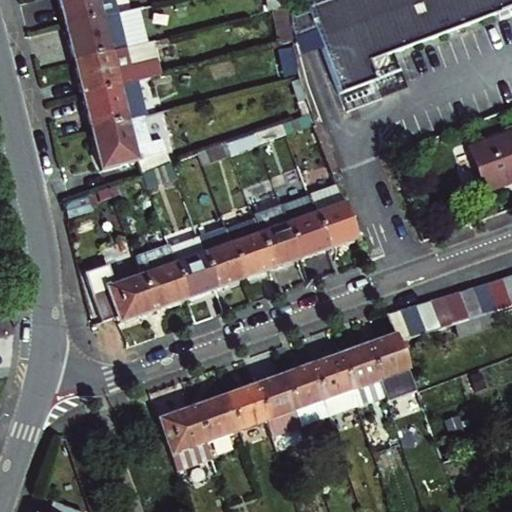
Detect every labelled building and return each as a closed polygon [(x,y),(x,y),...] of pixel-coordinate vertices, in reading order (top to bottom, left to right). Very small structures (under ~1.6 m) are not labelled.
[(54,0),(60,21),(79,16),(111,8),(108,0),(54,0)] [(153,11),(150,0),(141,0),(139,1),(125,4),(129,17),(153,11)] [(290,23),(315,14),(310,0),(287,0),(287,1),(290,23)] [(375,67),(370,49),(388,42),(510,0),(310,0),(315,14),(337,81),(375,67)] [(287,1),(276,4),(281,38),(291,35),(290,23),(287,1)] [(60,21),(68,56),(120,43),(111,8),(79,16),(60,21)] [(77,89),(130,75),(142,72),(155,69),(146,36),(135,39),(120,43),(68,56),(77,89)] [(171,79),(168,66),(155,69),(159,83),(171,79)] [(159,83),(155,69),(142,72),(146,86),(159,83)] [(300,113),(309,109),(296,73),(287,75),(300,113)] [(138,111),(130,75),(77,89),(85,124),(138,111)] [(300,113),(278,121),(282,134),(314,123),(309,109),(300,113)] [(131,157),(135,170),(136,170),(163,160),(159,148),(156,135),(145,138),(138,111),(85,124),(95,166),(131,157)] [(278,121),(249,131),(254,144),(282,134),(278,121)] [(511,121),(465,139),(480,180),(511,169),(511,121)] [(249,131),(221,140),(226,153),(254,144),(249,131)] [(221,140),(194,149),(199,163),(226,153),(221,140)] [(163,160),(136,170),(142,185),(170,175),(165,160),(163,160)] [(334,184),(304,195),(321,246),(352,236),(334,184)] [(239,189),(243,201),(254,197),(250,185),(239,189)] [(243,201),(239,189),(226,193),(230,205),(243,201)] [(80,192),(59,200),(62,213),(85,205),(80,192)] [(321,246),(304,195),(276,204),(295,256),(321,246)] [(295,256),(276,204),(247,214),(266,266),(295,256)] [(266,266),(247,214),(219,224),(238,276),(266,266)] [(209,287),(191,234),(185,218),(157,228),(160,238),(181,297),(209,287)] [(238,276),(219,224),(191,234),(209,287),(238,276)] [(181,297),(160,238),(128,249),(129,252),(149,308),(181,297)] [(114,321),(149,308),(129,252),(99,263),(97,260),(80,266),(97,319),(112,313),(114,321)] [(511,273),(511,271),(496,275),(506,301),(511,298),(511,273)] [(506,301),(496,275),(483,279),(492,305),(506,301)] [(492,305),(483,279),(468,284),(477,309),(492,305)] [(477,309),(468,284),(454,289),(463,314),(477,309)] [(463,314),(454,289),(439,293),(448,318),(463,314)] [(448,318),(439,293),(426,297),(434,322),(448,318)] [(426,297),(412,301),(421,326),(434,322),(426,297)] [(412,301),(398,305),(406,331),(421,326),(412,301)] [(406,331),(398,305),(379,311),(388,334),(389,336),(406,331)] [(409,387),(389,336),(388,334),(363,343),(380,392),(382,397),(409,387)] [(380,392),(363,343),(334,353),(352,402),(380,392)] [(352,402),(334,353),(307,363),(324,412),(352,402)] [(324,412),(307,363),(278,373),(296,422),(324,412)] [(278,373),(249,383),(262,417),(267,432),(296,422),(278,373)] [(262,417),(249,383),(223,392),(234,427),(262,417)] [(234,427),(223,392),(189,405),(201,439),(234,427)] [(155,416),(174,469),(208,457),(201,439),(189,405),(155,416)] [(79,511),(82,505),(53,494),(49,508),(39,505),(37,511),(79,511)]
